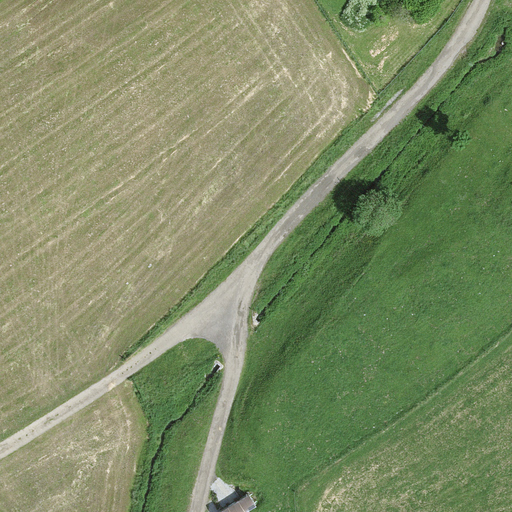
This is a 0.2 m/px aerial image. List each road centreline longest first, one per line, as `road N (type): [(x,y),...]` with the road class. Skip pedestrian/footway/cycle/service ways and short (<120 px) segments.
road 1 (residential): [(253,263),(468,44),(484,0)]
road 2 (track): [(0,450),(153,356),(253,263)]
road 3 (track): [(204,511),(253,263)]
